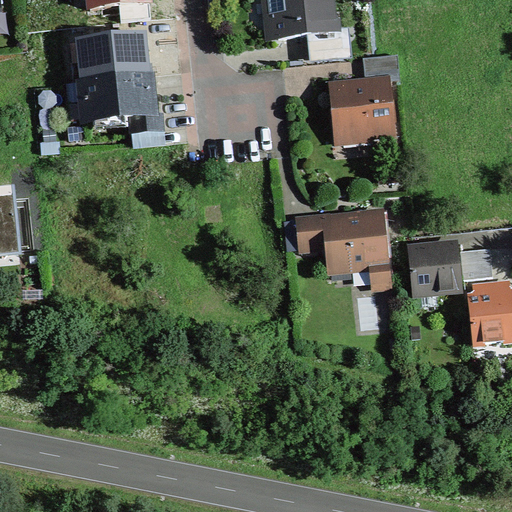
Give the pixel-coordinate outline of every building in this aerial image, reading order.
[(87,0),(89,13),(152,7),(150,0),(87,0)] [(267,0),(269,19),(277,19),(279,40),(308,37),(335,35),(335,32),(331,0),(267,0)] [(352,61),(350,30),(335,32),(335,35),(308,37),(310,65),(352,61)] [(78,43),(82,84),(149,77),(145,37),(78,43)] [(398,57),(363,60),(364,75),(399,72),(398,57)] [(153,118),(149,77),(82,84),(86,124),(130,120),(153,118)] [(340,123),(341,139),(391,134),(385,83),(336,88),(338,105),(332,110),(333,118),(340,123)] [(160,117),(153,118),(130,120),(132,134),(162,131),(160,117)] [(397,169),(382,170),(382,182),(398,181),(397,169)] [(0,253),(19,251),(13,194),(0,195),(0,253)] [(390,287),(383,218),(330,223),(329,218),(314,220),(317,250),(332,248),(334,269),(372,265),(375,289),(390,287)] [(317,250),(314,220),(299,222),(302,251),(317,250)] [(302,251),(299,222),(285,223),(288,252),(302,251)] [(460,292),(456,246),(411,251),(415,296),(460,292)] [(489,250),(462,253),(464,281),(492,279),(489,250)] [(470,300),(475,345),(511,341),(511,296),(502,297),(500,287),(484,289),(485,298),(470,300)]
